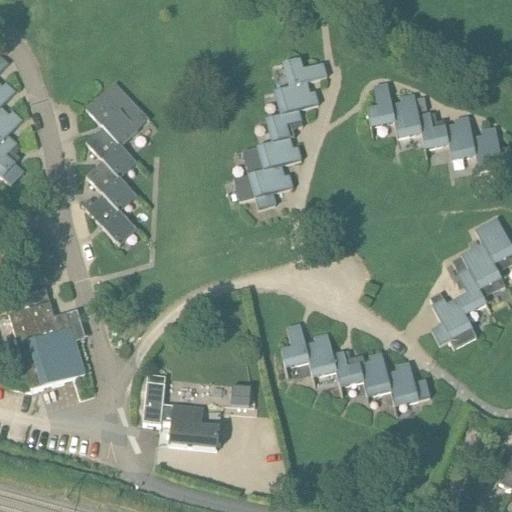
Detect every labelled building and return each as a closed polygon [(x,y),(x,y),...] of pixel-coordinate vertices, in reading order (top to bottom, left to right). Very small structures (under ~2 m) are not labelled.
[(284,68),(290,90),(294,101),(309,96),(306,86),(326,80),(322,67),(302,73),(299,63),(274,70),(274,71),(284,68)] [(0,127),(9,118),(1,111),(15,95),(5,86),(2,89),(0,91),(0,127)] [(371,130),(394,126),(404,124),(401,107),(391,109),(387,88),(373,90),(377,111),(367,113),(372,141),(373,140),(371,130)] [(294,101),(290,90),(263,98),(270,122),(282,118),(285,130),(306,124),(303,113),(318,108),(314,95),(309,96),(294,101)] [(85,113),(102,131),(103,130),(117,144),(133,129),(136,133),(137,132),(103,97),(85,113)] [(398,141),(421,137),(420,135),(433,133),(431,127),(436,126),(434,117),(418,120),(414,99),(400,101),(401,107),(404,124),(394,126),(399,152),(400,152),(398,141)] [(0,155),(5,160),(16,148),(7,140),(22,124),(12,114),(9,118),(0,127),(0,155)] [(282,118),(270,122),(254,126),(261,149),(273,146),(276,157),(292,152),(289,142),(309,136),(306,124),(285,130),(282,118)] [(452,164),(475,160),(486,158),(482,139),(472,141),(468,121),(454,124),(455,129),(459,146),(448,148),(453,175),(454,174),(452,164)] [(425,153),(448,148),(459,146),(455,129),(433,133),(420,135),(421,137),(426,163),(427,163),(425,153)] [(137,166),(117,144),(103,130),(102,131),(85,146),(102,164),(103,163),(116,178),(133,163),(136,167),(137,166)] [(479,176),(511,169),(511,158),(510,151),(499,153),(495,132),(481,135),(482,139),(486,158),(475,160),(479,186),(480,186),(479,176)] [(276,157),(273,146),(261,149),(248,153),(241,155),(248,179),(265,174),(268,184),(283,180),(288,178),(286,168),(301,164),(297,151),(292,152),(276,157)] [(0,179),(11,190),(23,176),(6,160),(11,154),(14,157),(20,151),(16,148),(5,160),(0,155),(0,179)] [(103,163),(102,164),(85,180),(102,198),(103,197),(116,211),(132,196),(136,200),(137,200),(116,178),(103,163)] [(265,174),(248,179),(232,183),(239,207),(244,205),(244,206),(255,203),(258,214),(275,209),(272,197),(292,192),(288,178),(283,180),(268,184),(265,174)] [(103,197),(102,198),(93,206),(89,202),(81,209),(116,246),(132,230),(136,234),(137,234),(116,211),(103,197)] [(482,273),(493,268),(511,257),(511,251),(506,241),(497,246),(487,227),(475,234),(484,252),(475,257),(482,273)] [(478,292),(478,293),(499,282),(504,291),(505,291),(493,268),(482,273),(475,257),(472,253),(460,259),(470,278),(455,285),(459,294),(464,291),(467,297),(478,292)] [(454,323),(464,318),(485,307),(490,317),(490,316),(478,293),(478,292),(467,297),(446,308),(454,323)] [(431,334),(439,350),(471,333),(475,342),(476,342),(464,318),(454,323),(446,308),(444,303),(432,310),(441,328),(431,334)] [(12,332),(54,320),(50,306),(8,318),(12,332)] [(21,364),(75,348),(66,317),(54,320),(12,332),(21,364)] [(304,348),(299,328),(286,331),(292,351),(280,354),(287,381),(288,381),(285,371),(308,365),(319,363),(315,346),(304,348)] [(319,363),(308,365),(314,391),(315,391),(313,381),(336,375),(335,374),(347,371),(345,364),(350,363),(348,354),(332,358),(327,337),(313,341),(315,346),(319,363)] [(30,395),(38,393),(84,380),(75,348),(21,364),(30,395)] [(374,383),(363,385),(369,411),(370,411),(368,401),(390,395),(401,393),(397,375),(387,378),(381,357),(368,360),(369,365),(374,383)] [(335,374),(336,375),(342,401),(343,401),(340,391),(363,385),(374,383),(369,365),(347,371),(335,374)] [(418,405),(430,402),(425,384),(414,387),(409,367),(395,370),(397,375),(401,393),(390,395),(397,421),(398,421),(395,410),(418,404),(418,405)] [(162,409),(164,389),(146,387),(142,428),(160,430),(161,427),(170,428),(168,449),(216,454),(219,432),(201,430),(203,413),(162,409)] [(236,390),(234,409),(251,411),(253,392),(236,390)] [(511,459),(498,487),(511,493),(511,459)]
